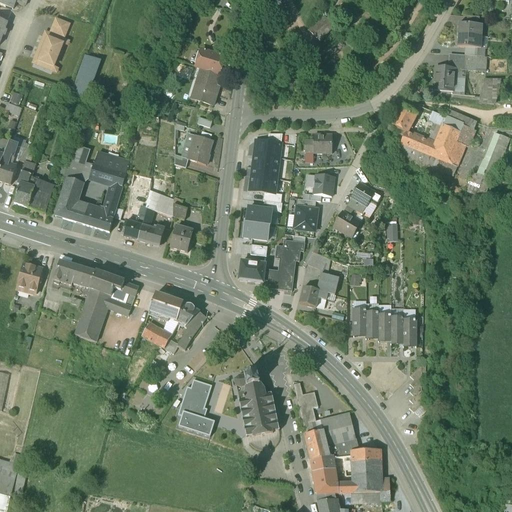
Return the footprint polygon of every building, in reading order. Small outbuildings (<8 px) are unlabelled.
[(16,0),(0,0),(0,6),(12,11),(16,0)] [(8,22),(0,18),(0,43),(3,36),(5,37),(7,32),(5,31),(8,22)] [(479,18),(467,18),(466,25),(479,26),(479,18)] [(325,19),(309,33),(320,45),(335,29),(325,19)] [(56,20),(51,34),(64,40),(69,25),(56,20)] [(466,25),(458,25),(458,32),(459,32),(458,37),(481,38),(482,26),(479,26),(466,25)] [(68,46),(70,42),(64,40),(51,34),(45,32),(32,64),(57,75),(59,69),(55,68),(64,45),(68,46)] [(481,38),(458,37),(458,42),(457,42),(457,49),(465,49),(477,50),(481,50),(481,38)] [(477,50),(465,49),(464,58),(476,58),(477,50)] [(477,50),(476,58),(485,59),(485,51),(481,50),(477,50)] [(219,60),(206,55),(205,54),(204,55),(201,54),(201,55),(198,56),(195,67),(196,69),(196,70),(202,72),(219,77),(220,74),(219,72),(223,61),(221,60),(221,59),(220,59),(219,60)] [(85,56),(73,94),(89,100),(101,61),(85,56)] [(464,58),(450,56),(449,70),(454,71),(454,72),(464,72),(464,58)] [(464,58),(464,72),(466,72),(485,72),(486,59),(476,58),(464,58)] [(449,70),(435,70),(434,93),(453,94),(454,72),(454,71),(449,70)] [(219,77),(202,72),(195,95),(198,96),(196,104),(213,109),(216,98),(213,98),(219,77)] [(466,95),(466,72),(464,72),(454,72),(453,94),(466,95)] [(501,81),(484,81),(480,96),(498,96),(501,81)] [(10,104),(20,108),(24,97),(14,93),(10,104)] [(498,96),(480,96),(480,106),(497,106),(498,96)] [(22,110),(8,105),(5,113),(19,118),(22,110)] [(416,117),(402,110),(392,129),(405,136),(406,136),(416,117)] [(451,110),(447,121),(470,131),(475,120),(451,110)] [(447,121),(432,115),(429,123),(434,125),(430,136),(432,137),(433,136),(439,139),(446,121),(447,121)] [(69,127),(59,121),(56,127),(64,133),(69,127)] [(212,125),(199,121),(197,127),(210,131),(212,125)] [(406,136),(405,136),(395,161),(407,166),(407,167),(442,181),(447,166),(457,170),(465,149),(467,150),(474,133),(470,131),(447,121),(446,121),(439,139),(436,145),(435,148),(406,136)] [(104,142),(118,145),(119,136),(105,134),(104,142)] [(511,140),(497,134),(480,177),(473,175),(466,193),(485,201),(511,140)] [(179,160),(188,163),(195,139),(186,136),(179,160)] [(439,139),(433,136),(432,137),(430,143),(436,145),(439,139)] [(267,144),(281,146),(282,137),(268,137),(267,144)] [(332,138),(314,138),(313,144),(313,156),(332,156),(332,138)] [(212,144),(195,139),(188,163),(206,168),(209,158),(208,158),(212,144)] [(254,158),(279,161),(281,146),(267,144),(255,143),(254,158)] [(313,144),(305,144),(305,156),(313,156),(313,144)] [(18,148),(8,145),(4,158),(3,158),(1,164),(9,167),(11,159),(14,160),(18,148)] [(90,152),(75,147),(67,170),(64,180),(67,181),(78,184),(90,152)] [(29,151),(21,149),(16,162),(24,165),(25,164),(28,152),(29,151)] [(33,154),(28,152),(25,164),(30,165),(33,154)] [(129,165),(97,155),(90,180),(112,187),(122,190),(126,178),(129,165)] [(251,179),(277,182),(279,161),(254,158),(251,179)] [(179,160),(174,159),(174,168),(186,171),(188,163),(179,160)] [(9,167),(1,164),(0,168),(0,183),(11,187),(17,169),(9,167)] [(30,165),(25,164),(24,165),(21,174),(31,177),(32,174),(34,167),(30,165)] [(67,170),(61,168),(57,178),(63,180),(67,170)] [(31,177),(21,174),(17,187),(20,188),(14,206),(29,211),(35,192),(27,189),(31,177)] [(151,181),(133,177),(131,189),(133,189),(129,207),(140,210),(146,212),(146,211),(149,194),(151,181)] [(316,178),(314,198),(322,199),(331,200),(334,180),(316,178)] [(277,182),(251,179),(249,194),(263,195),(275,197),(277,182)] [(78,184),(67,181),(55,219),(72,224),(76,211),(84,186),(78,184)] [(53,187),(37,183),(35,192),(29,211),(44,215),(53,187)] [(112,187),(105,211),(115,214),(122,190),(112,187)] [(375,197),(359,187),(351,201),(359,206),(355,213),(357,214),(362,217),(370,205),(375,197)] [(173,201),(149,194),(146,211),(154,214),(173,220),(173,201)] [(275,197),(263,195),(262,203),(264,204),(281,206),(282,198),(275,197)] [(321,205),(322,199),(314,198),(303,196),(302,202),(316,204),(321,205)] [(375,197),(370,205),(375,208),(380,200),(375,197)] [(359,206),(351,201),(347,208),(355,213),(359,206)] [(298,202),(297,210),(315,212),(316,204),(302,202),(298,202)] [(281,206),(264,204),(263,212),(272,213),(281,215),(282,206),(281,206)] [(187,211),(173,207),(173,220),(184,223),(187,211)] [(105,211),(97,208),(96,211),(88,209),(87,214),(76,211),(72,224),(109,235),(110,234),(109,234),(111,229),(111,228),(113,223),(112,223),(115,214),(105,211)] [(355,213),(347,208),(343,216),(352,221),(357,214),(355,213)] [(146,212),(140,210),(139,216),(140,216),(138,227),(142,228),(146,212)] [(248,210),(246,225),(269,228),(270,228),(272,213),(263,212),(248,210)] [(317,212),(315,212),(297,210),(294,232),(315,234),(317,212)] [(165,231),(150,227),(154,214),(146,211),(146,212),(142,228),(138,243),(152,248),(153,245),(160,247),(165,231)] [(352,221),(343,216),(334,231),(348,240),(351,241),(354,235),(360,226),(352,221)] [(138,227),(126,223),(124,230),(122,235),(125,236),(124,239),(138,243),(142,228),(138,227)] [(269,228),(246,225),(245,225),(243,240),(267,243),(269,228)] [(398,243),(397,226),(389,226),(388,243),(398,243)] [(193,233),(176,229),(170,250),(187,255),(190,244),(193,233)] [(262,290),(288,293),(289,281),(293,282),(295,264),(299,265),(300,254),(304,255),(305,245),(293,243),(283,242),(283,248),(277,247),(275,261),(279,261),(278,273),(265,272),(263,285),(262,290)] [(252,247),(250,256),(266,258),(267,249),(252,247)] [(330,262),(312,254),(306,266),(319,271),(321,276),(327,277),(330,262)] [(84,271),(60,263),(53,285),(59,287),(60,285),(72,288),(72,286),(79,288),(84,271)] [(265,266),(241,263),(239,282),(263,285),(265,272),(265,266)] [(43,272),(23,267),(17,290),(37,296),(43,272)] [(95,274),(84,271),(79,288),(85,290),(89,292),(95,274)] [(124,285),(95,274),(89,292),(111,299),(114,291),(121,294),(124,285)] [(317,292),(303,289),(299,305),(316,310),(316,309),(318,301),(326,303),(327,296),(334,297),(337,288),(330,286),(332,278),(327,277),(321,276),(317,292)] [(361,278),(350,277),(350,287),(353,287),(360,288),(361,280),(362,280),(361,280),(361,278)] [(138,290),(124,285),(121,294),(128,296),(135,298),(138,290)] [(89,292),(85,290),(81,301),(86,302),(89,292)] [(121,294),(114,291),(111,299),(110,301),(131,309),(135,298),(128,296),(121,294)] [(111,299),(89,292),(86,302),(86,303),(84,309),(84,308),(84,309),(84,310),(83,315),(82,315),(82,316),(81,322),(76,338),(96,345),(107,311),(110,301),(111,299)] [(183,305),(156,296),(149,315),(161,319),(160,322),(168,324),(169,322),(177,324),(183,305)] [(131,309),(110,301),(107,311),(128,318),(131,309)] [(326,303),(318,301),(316,309),(323,311),(326,303)] [(187,308),(183,305),(177,324),(186,328),(184,329),(185,330),(199,314),(195,312),(194,310),(192,309),(190,308),(187,308)] [(364,313),(364,314),(353,314),(353,336),(366,336),(366,316),(366,313),(364,313)] [(199,314),(185,330),(187,331),(178,347),(177,349),(178,349),(185,353),(187,351),(189,352),(192,346),(190,345),(191,342),(207,321),(199,314)] [(376,316),(366,316),(366,336),(366,339),(378,339),(378,319),(378,315),(376,315),(376,316)] [(388,319),(378,319),(378,339),(378,341),(390,341),(390,321),(390,318),(388,318),(388,319)] [(401,321),(390,321),(390,341),(390,344),(403,344),(403,324),(403,320),(402,320),(401,320),(401,321)] [(413,323),(413,324),(403,324),(403,344),(403,346),(415,346),(415,323),(413,323)] [(172,338),(149,325),(142,339),(159,348),(165,351),(169,342),(172,338)] [(178,347),(169,342),(165,351),(174,356),(178,349),(177,349),(178,347)] [(422,365),(409,378),(413,382),(422,373),(422,365)] [(272,395),(265,396),(264,391),(261,386),(260,385),(257,372),(244,375),(244,376),(239,377),(238,377),(238,378),(234,381),(233,381),(234,382),(235,387),(234,387),(235,388),(235,387),(240,389),(241,390),(242,395),(244,395),(245,400),(238,402),(238,403),(239,403),(240,411),(240,412),(241,412),(242,420),(242,421),(243,421),(244,429),(244,430),(246,438),(247,439),(247,438),(253,437),(253,439),(273,435),(272,433),(278,432),(279,433),(279,432),(279,431),(277,423),(278,423),(277,422),(275,415),(276,414),(276,413),(275,413),(274,405),(274,404),(273,404),(272,396),(272,395)] [(0,410),(2,411),(10,376),(0,373),(0,410)] [(422,373),(413,382),(409,386),(413,390),(422,381),(422,373)] [(422,381),(413,390),(409,394),(413,398),(422,389),(422,381)] [(182,419),(178,430),(210,440),(215,424),(202,420),(212,388),(194,382),(191,390),(187,389),(184,399),(188,401),(185,409),(181,408),(178,418),(182,419)] [(312,435),(306,412),(302,397),(300,385),(293,387),(305,437),(312,435)] [(422,389),(413,398),(409,402),(413,406),(422,397),(422,389)] [(318,409),(314,394),(302,397),(306,412),(313,410),(318,409)] [(422,397),(413,406),(409,410),(413,415),(421,406),(422,397)] [(313,410),(306,412),(312,435),(317,434),(315,424),(316,423),(313,410)] [(349,415),(321,422),(323,432),(331,460),(351,459),(350,453),(359,453),(349,415)] [(316,423),(315,424),(317,434),(323,432),(321,422),(316,423)] [(305,437),(304,437),(311,463),(331,460),(323,432),(317,434),(312,435),(305,437)] [(359,453),(350,453),(351,459),(351,463),(351,472),(351,480),(352,496),(362,495),(375,495),(380,495),(381,495),(381,484),(380,452),(359,453)] [(21,457),(14,455),(11,465),(18,467),(21,457)] [(331,460),(311,463),(317,497),(334,496),(351,496),(352,496),(351,480),(347,480),(347,486),(342,486),(341,483),(338,483),(338,486),(335,486),(334,482),(335,482),(331,460)] [(11,465),(3,463),(0,474),(0,476),(15,481),(18,467),(11,465)] [(351,463),(342,464),(342,473),(351,472),(351,463)] [(0,476),(0,498),(10,501),(15,481),(0,476)] [(389,481),(383,481),(384,484),(381,484),(381,495),(380,495),(381,503),(381,504),(400,503),(400,494),(390,494),(389,481)] [(352,496),(351,496),(351,506),(363,505),(362,495),(352,496)] [(7,511),(10,501),(0,498),(0,511),(7,511)] [(338,511),(336,502),(318,503),(317,503),(318,511),(338,511)]
